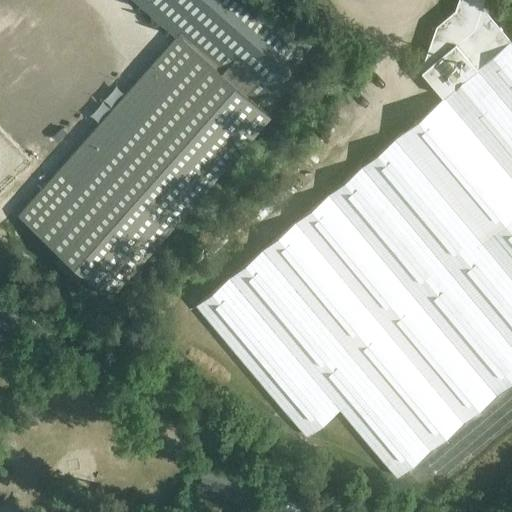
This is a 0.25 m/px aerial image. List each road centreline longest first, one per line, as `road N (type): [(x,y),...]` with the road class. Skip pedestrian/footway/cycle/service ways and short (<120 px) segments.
road 1 (unknown): [(0,286),(383,511)]
road 2 (track): [(9,511),(50,434),(134,473)]
